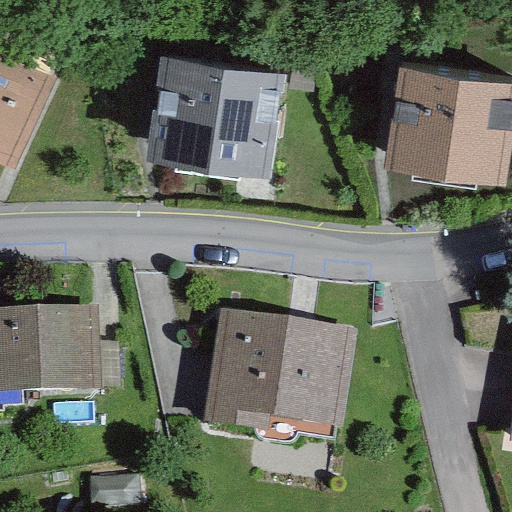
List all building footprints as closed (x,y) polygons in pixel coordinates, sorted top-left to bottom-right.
[(52,78),(0,53),(0,156),(13,162),(52,78)] [(283,72),(180,58),(166,156),(270,170),(283,72)] [(511,161),(511,79),(419,67),(406,165),(510,179),(511,161)] [(100,319),(0,322),(0,398),(103,395),(100,319)] [(298,334),(231,325),(223,385),(217,430),(274,438),(275,425),(348,435),(360,342),(298,334)]
